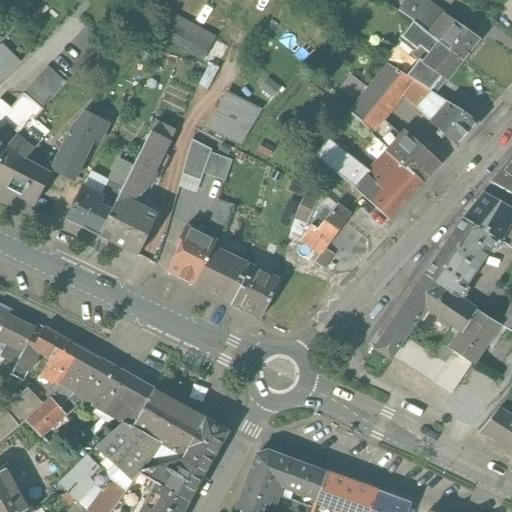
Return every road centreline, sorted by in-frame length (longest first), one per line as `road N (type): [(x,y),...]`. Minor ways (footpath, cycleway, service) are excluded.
road 1 (residential): [(276,380),(511,125)]
road 2 (residential): [(276,380),(0,246)]
road 3 (residential): [(511,489),(276,380)]
road 4 (residential): [(276,380),(213,511)]
